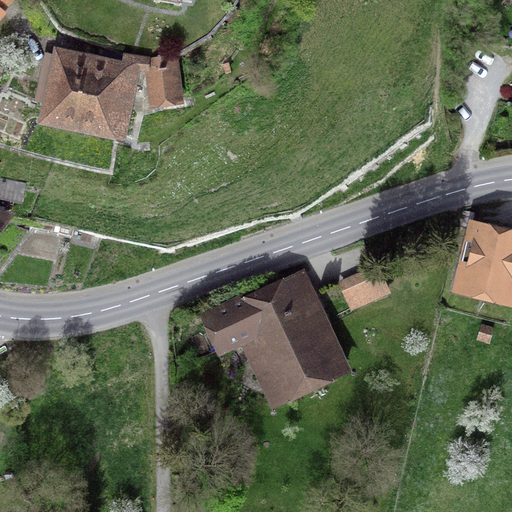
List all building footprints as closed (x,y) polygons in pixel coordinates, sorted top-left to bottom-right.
[(0,0),(0,20),(13,6),(17,0),(0,0)] [(150,101),(177,97),(171,56),(147,59),(125,55),(122,69),(124,70),(136,72),(136,70),(148,69),(150,101)] [(45,118),(111,132),(124,70),(122,69),(58,56),(45,118)] [(2,181),(0,189),(0,193),(21,198),(23,185),(2,181)] [(507,299),(511,275),(511,236),(475,227),(461,288),(507,299)] [(386,291),(376,268),(341,283),(352,307),(386,291)] [(337,366),(294,276),(206,317),(221,348),(249,335),(277,394),(337,366)]
